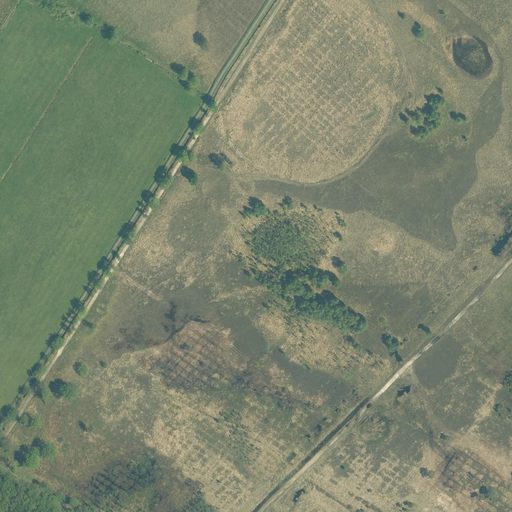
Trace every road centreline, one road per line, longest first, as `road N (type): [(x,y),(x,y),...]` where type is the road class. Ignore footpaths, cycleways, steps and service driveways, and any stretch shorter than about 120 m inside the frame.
road 1 (track): [(0,445),(282,0)]
road 2 (track): [(260,511),(511,259)]
